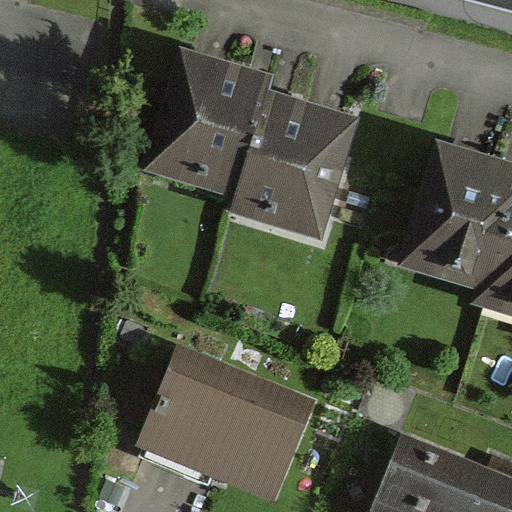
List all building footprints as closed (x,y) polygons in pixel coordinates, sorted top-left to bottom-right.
[(284,74),(199,48),(163,165),(248,191),(284,74)] [(332,230),(368,105),(283,80),(246,206),(332,230)] [(511,237),(511,157),(450,138),(414,255),(498,282),(511,237)] [(511,300),(511,242),(496,296),(511,300)] [(280,495),(322,394),(186,337),(144,438),(280,495)] [(511,511),(511,468),(407,427),(373,511),(511,511)]
